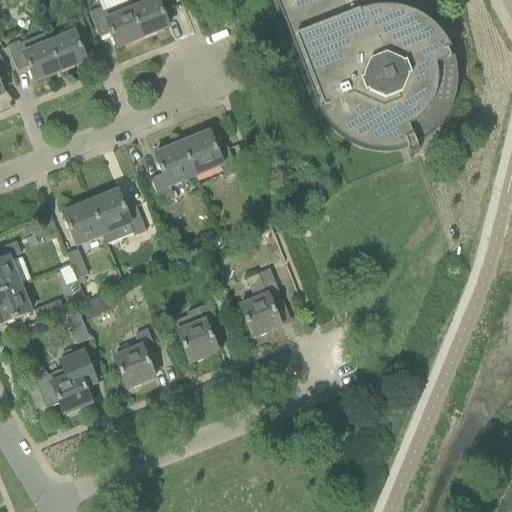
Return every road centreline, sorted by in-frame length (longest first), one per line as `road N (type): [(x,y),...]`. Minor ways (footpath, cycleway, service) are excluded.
road 1 (residential): [(44,504),(334,381)]
road 2 (residential): [(0,177),(220,89)]
